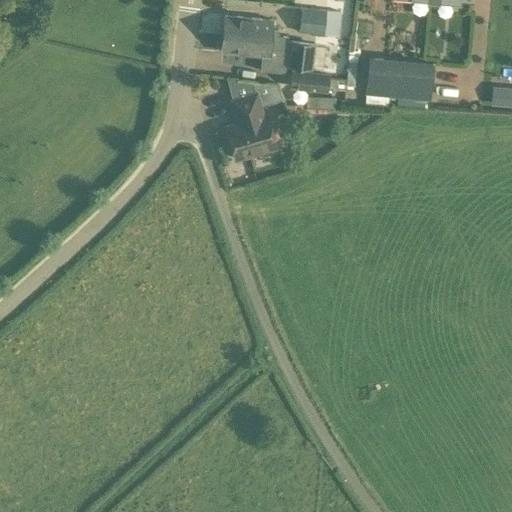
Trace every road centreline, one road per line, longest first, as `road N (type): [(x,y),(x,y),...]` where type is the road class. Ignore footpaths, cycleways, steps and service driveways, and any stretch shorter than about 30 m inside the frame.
road 1 (unclassified): [(182,102),(224,220),(327,442),(379,511)]
road 2 (unclassified): [(0,309),(139,179),(182,102)]
